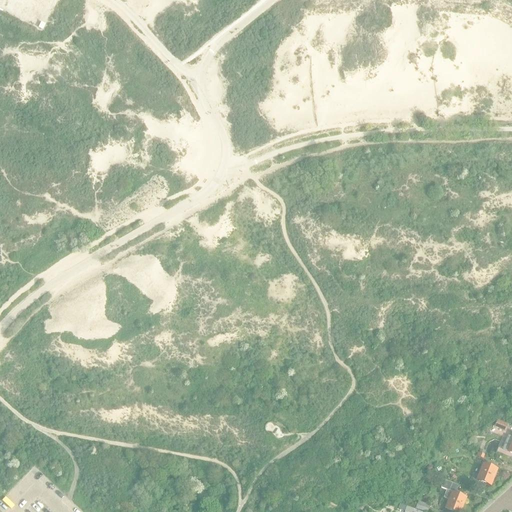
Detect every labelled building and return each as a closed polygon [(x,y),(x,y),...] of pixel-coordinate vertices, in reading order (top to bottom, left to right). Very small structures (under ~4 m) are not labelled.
[(505,431),(508,424),(497,420),(494,427),(505,431)] [(511,453),(511,437),(508,436),(502,450),(511,453)] [(491,486),(497,469),(483,463),(476,480),(491,486)] [(453,511),(460,511),(466,498),(461,496),(462,494),(458,492),(458,494),(447,490),(443,498),(449,500),(445,509),(453,511)] [(426,511),(427,511),(430,506),(418,502),(416,508),(426,511)]
